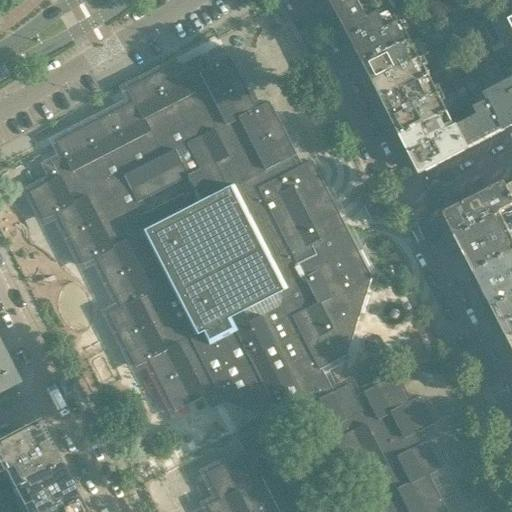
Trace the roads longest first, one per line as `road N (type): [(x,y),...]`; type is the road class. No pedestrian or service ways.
road 1 (residential): [(405,210),(297,0)]
road 2 (residential): [(511,417),(405,210)]
road 3 (residential): [(0,112),(190,0)]
road 4 (secondary): [(0,75),(127,0)]
road 5 (residential): [(54,394),(116,511)]
road 6 (residential): [(0,286),(54,394)]
road 7 (residential): [(511,154),(405,210)]
